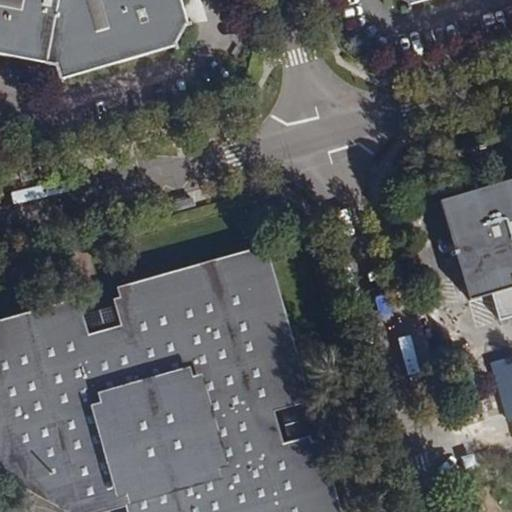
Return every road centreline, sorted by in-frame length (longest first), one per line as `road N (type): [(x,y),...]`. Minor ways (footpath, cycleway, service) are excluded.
road 1 (unclassified): [(431,511),(323,134)]
road 2 (unclassified): [(0,225),(323,134)]
road 3 (unclassified): [(323,134),(511,78)]
road 4 (unclassified): [(323,134),(287,0)]
